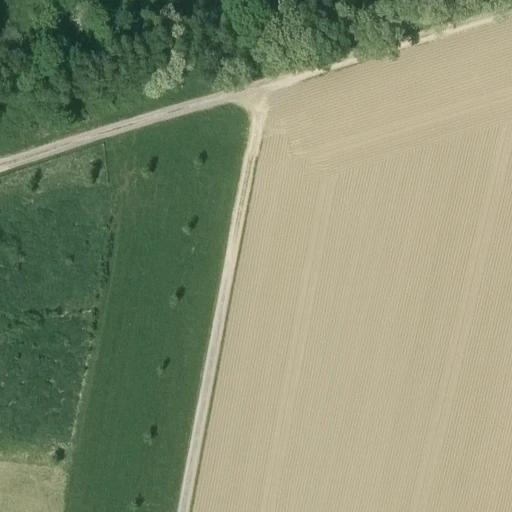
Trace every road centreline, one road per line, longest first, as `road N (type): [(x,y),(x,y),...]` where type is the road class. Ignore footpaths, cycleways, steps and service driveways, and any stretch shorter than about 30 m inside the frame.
road 1 (track): [(511,8),(0,158)]
road 2 (track): [(183,511),(266,84)]
